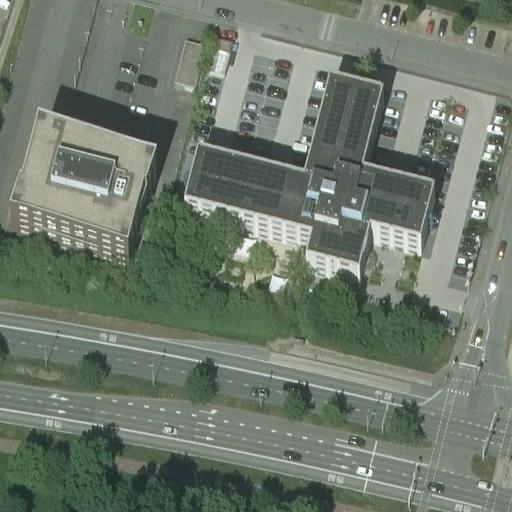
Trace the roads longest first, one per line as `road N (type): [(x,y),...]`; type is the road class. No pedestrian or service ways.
road 1 (primary): [(464,434),(162,363),(0,340)]
road 2 (primary): [(0,397),(450,491)]
road 3 (residential): [(511,76),(223,0)]
road 4 (residential): [(464,434),(511,231)]
